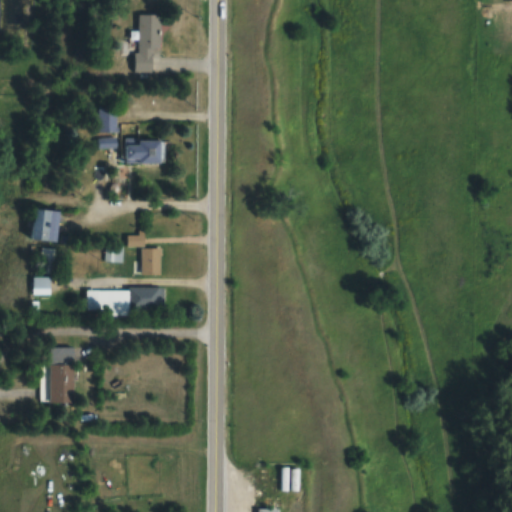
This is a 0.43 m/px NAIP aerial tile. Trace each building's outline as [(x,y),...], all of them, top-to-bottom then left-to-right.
[(160,48),(160,14),(136,14),(136,71),(152,71),(152,48),(160,48)] [(114,107),(98,108),(98,131),(114,130),(114,107)] [(97,145),(115,145),(115,137),(97,137),(97,145)] [(162,162),(162,138),(124,138),(124,162),(162,162)] [(53,239),(53,208),(30,208),(30,239),(53,239)] [(160,248),(140,248),(140,274),(160,274),(160,248)] [(85,287),(85,314),(163,314),(164,288),(85,287)] [(72,403),(72,346),(48,346),(48,403),(72,403)] [(298,467),(280,467),(280,490),(298,490),(298,467)] [(256,511),(280,511),(280,495),(265,495),(265,507),(256,507),(256,511)]
